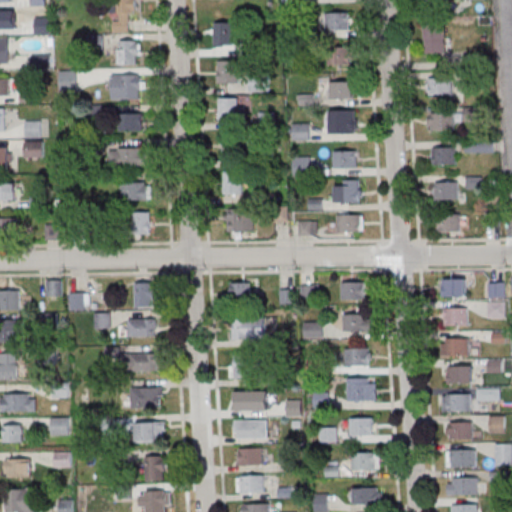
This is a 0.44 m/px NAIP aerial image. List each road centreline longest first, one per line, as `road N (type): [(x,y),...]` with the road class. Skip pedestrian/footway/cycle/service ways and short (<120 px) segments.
road 1 (residential): [(418,511),(385,0)]
road 2 (residential): [(207,511),(176,0)]
road 3 (residential): [(511,254),(0,260)]
